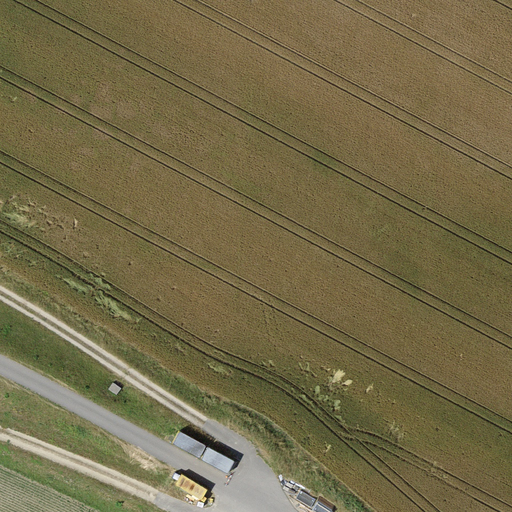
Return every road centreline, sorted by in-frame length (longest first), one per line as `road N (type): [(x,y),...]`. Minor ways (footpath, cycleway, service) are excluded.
road 1 (unclassified): [(0,365),(275,511)]
road 2 (track): [(0,292),(205,423)]
road 3 (track): [(0,432),(186,511)]
